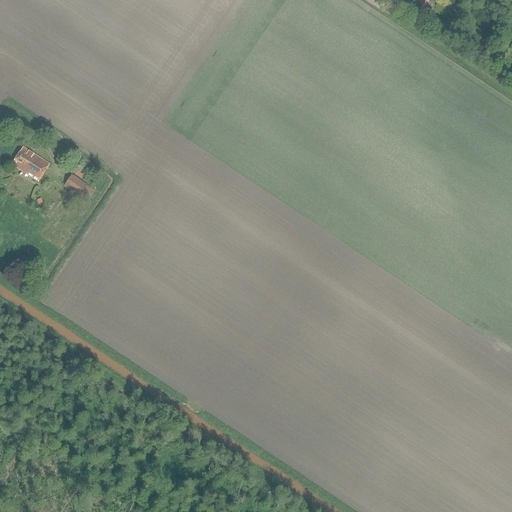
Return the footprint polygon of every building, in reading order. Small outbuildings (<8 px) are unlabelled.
[(422,4),(424,0),(400,0),(400,1),(413,11),(414,10),(419,13),(421,14),(423,14),(426,9),(426,7),(424,6),(422,4)] [(23,173),(38,183),(49,165),(23,148),(13,163),(16,164),(13,168),(22,174),(23,173)] [(80,168),(78,172),(84,176),(87,172),(80,168)] [(70,174),(62,186),(86,201),(94,188),(70,174)] [(37,200),(41,209),(46,207),(44,204),(43,204),(41,199),(37,200)]
